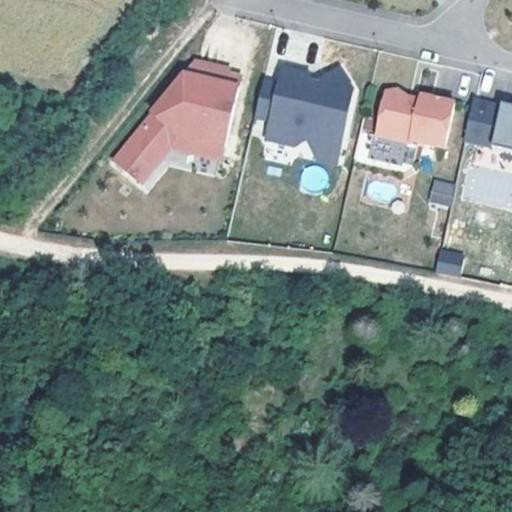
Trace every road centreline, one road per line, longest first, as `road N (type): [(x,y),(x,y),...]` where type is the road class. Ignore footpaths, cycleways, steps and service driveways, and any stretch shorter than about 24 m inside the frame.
road 1 (track): [(511,304),(312,266),(22,252)]
road 2 (track): [(22,252),(32,224),(215,2),(226,3)]
road 3 (residential): [(226,3),(429,50)]
